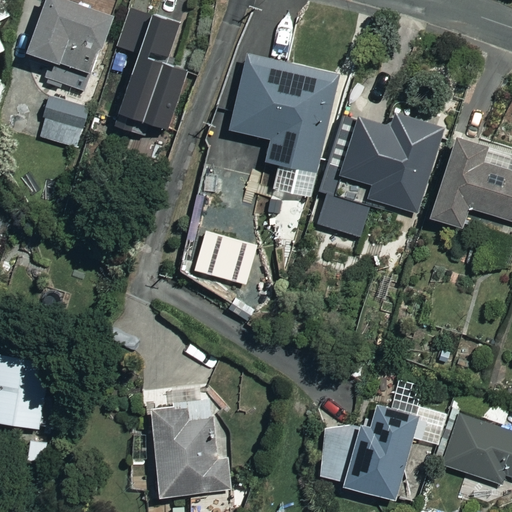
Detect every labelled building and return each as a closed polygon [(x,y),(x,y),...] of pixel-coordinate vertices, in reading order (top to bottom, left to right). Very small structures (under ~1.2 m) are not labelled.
[(105,8),(82,0),(33,0),(18,45),(49,56),(42,76),(77,88),(105,8)] [(175,17),(128,2),(114,44),(129,49),(106,122),(137,132),(142,119),(161,125),(181,63),(162,57),(175,17)] [(338,72),(240,49),(222,125),(267,135),(261,157),(273,160),(267,186),(309,195),(338,72)] [(88,105),(49,94),(37,135),(76,147),(88,105)] [(414,217),(443,127),(390,110),(386,123),(348,111),(329,169),(394,190),(388,208),(414,217)] [(511,149),(449,129),(422,212),(455,222),(461,203),(511,219),(511,149)] [(62,365),(0,352),(0,418),(49,429),(62,365)] [(216,445),(213,385),(145,389),(151,492),(230,487),(227,444),(216,445)] [(327,421),(311,472),(389,496),(390,492),(415,500),(421,483),(394,474),(407,434),(422,439),(429,414),(383,400),(378,416),(359,410),(353,430),(327,421)] [(511,431),(458,411),(440,461),(497,482),(501,472),(511,476),(511,431)]
